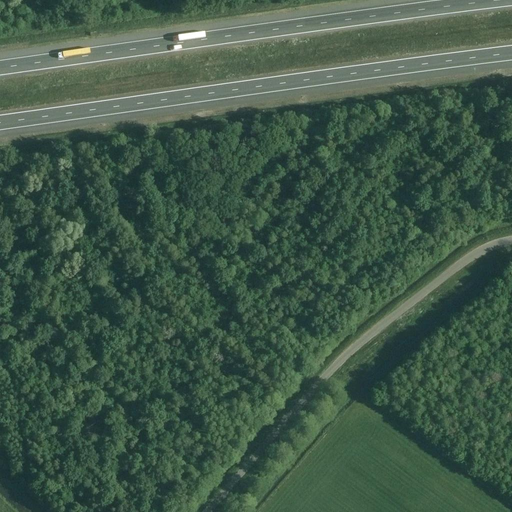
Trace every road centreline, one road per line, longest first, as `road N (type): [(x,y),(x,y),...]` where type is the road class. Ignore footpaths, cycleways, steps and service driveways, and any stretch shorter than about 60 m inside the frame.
road 1 (motorway): [(0,122),(511,54)]
road 2 (motorway): [(505,0),(0,68)]
road 3 (unclassified): [(511,240),(475,254),(357,345),(208,511)]
